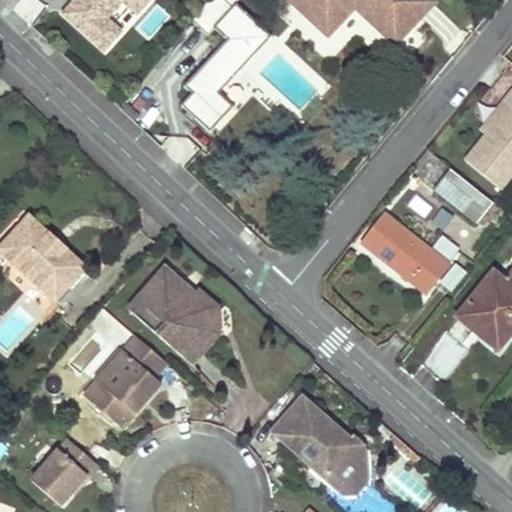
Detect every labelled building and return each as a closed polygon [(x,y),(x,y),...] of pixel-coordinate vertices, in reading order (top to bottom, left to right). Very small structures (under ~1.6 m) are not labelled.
[(152,0),(79,0),(66,15),(107,52),(122,35),(107,21),(124,1),(139,14),(152,0)] [(231,8),(222,0),(209,0),(193,17),(211,33),(214,29),(226,41),(184,87),(193,96),(184,106),(211,131),(233,107),(218,93),(270,37),(234,4),(231,8)] [(289,0),(306,16),(328,36),(354,8),(395,45),(433,5),(427,0),(289,0)] [(486,135),(464,162),(499,190),(511,174),(511,92),(502,104),(507,109),(486,135)] [(140,114),(126,101),(120,109),(134,121),(140,114)] [(507,109),(502,104),(480,131),(486,135),(507,109)] [(166,150),(182,164),(195,151),(179,136),(166,150)] [(449,208),(453,211),(457,215),(460,212),(464,215),(477,225),(494,205),(451,170),(434,191),(435,192),(451,205),(449,208)] [(442,230),(451,215),(415,193),(406,208),(442,230)] [(0,252),(54,304),(70,287),(86,270),(30,216),(0,247),(0,252)] [(385,216),(374,231),(362,245),(425,293),(447,264),(385,216)] [(432,250),(453,261),(460,248),(439,237),(432,250)] [(453,295),(466,271),(452,264),(439,287),(453,295)] [(178,282),(163,269),(127,311),(181,358),(192,347),(198,352),(213,335),(210,310),(193,295),(188,302),(173,288),(178,282)] [(470,336),(474,339),(479,343),(482,339),(498,351),(511,332),(511,273),(504,283),(492,273),(458,317),(474,329),(470,336)] [(173,288),(188,302),(193,295),(178,282),(173,288)] [(105,310),(90,324),(112,346),(127,331),(105,310)] [(422,361),(445,380),(469,352),(446,332),(422,361)] [(148,377),(161,363),(134,339),(83,397),(117,428),(155,383),(148,377)] [(192,347),(181,358),(188,363),(198,352),(192,347)] [(348,443),(300,400),(270,434),(308,467),(313,462),(323,471),(324,482),(341,498),(362,474),(361,467),(342,450),(348,443)] [(357,445),(350,440),(348,443),(342,450),(361,467),(357,445)] [(0,463),(10,452),(0,443),(0,442),(0,463)] [(86,483),(98,469),(69,444),(32,487),(59,510),(84,481),(86,483)] [(313,462),(308,467),(324,482),(323,471),(313,462)] [(355,496),(365,486),(362,474),(341,498),(355,496)]
